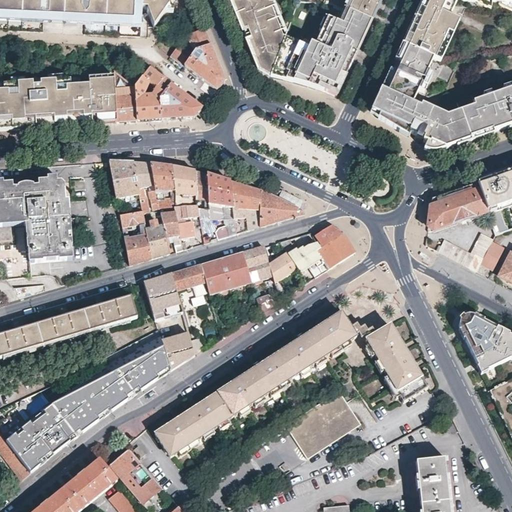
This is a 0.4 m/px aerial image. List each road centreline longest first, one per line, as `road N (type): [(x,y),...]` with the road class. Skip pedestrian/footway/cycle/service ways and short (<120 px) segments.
road 1 (residential): [(384,244),(0,511)]
road 2 (residential): [(0,312),(351,208)]
road 3 (tertiary): [(399,255),(511,492)]
road 4 (residential): [(226,129),(200,138),(0,153)]
road 5 (residential): [(0,62),(153,59)]
road 6 (tertiary): [(226,129),(241,155),(351,208)]
road 7 (residential): [(339,137),(403,0)]
road 8 (tertiary): [(511,314),(399,255)]
